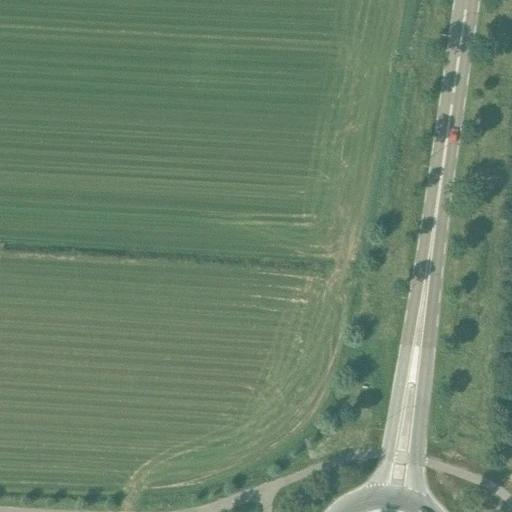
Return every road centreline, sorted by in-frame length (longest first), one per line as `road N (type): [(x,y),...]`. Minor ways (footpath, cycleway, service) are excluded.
road 1 (primary): [(423,303),(467,0)]
road 2 (primary): [(423,303),(374,499)]
road 3 (primary): [(415,504),(423,303)]
